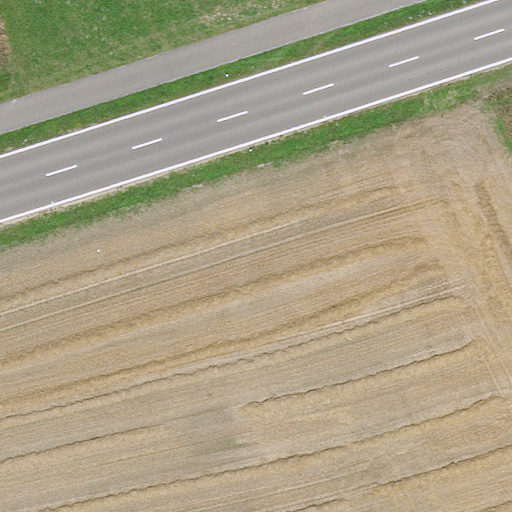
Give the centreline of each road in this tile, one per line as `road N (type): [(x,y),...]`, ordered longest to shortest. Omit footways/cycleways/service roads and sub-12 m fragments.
road 1 (primary): [(0,190),(511,26)]
road 2 (track): [(0,120),(387,0)]
